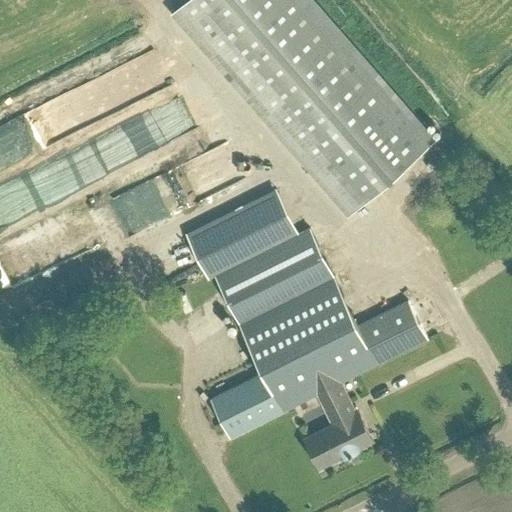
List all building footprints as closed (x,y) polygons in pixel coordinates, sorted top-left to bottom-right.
[(348,211),(434,136),(314,0),(184,0),(173,10),(348,211)] [(138,93),(142,104),(169,95),(165,84),(138,93)] [(208,271),(214,269),(300,229),(280,187),(189,229),(208,271)] [(216,273),(265,370),(284,408),(316,392),(330,420),(331,421),(305,434),(320,463),(373,437),(360,409),(356,411),(341,379),(361,370),(427,336),(408,298),(357,323),(309,225),(300,229),(215,271),(216,273)] [(95,339),(80,349),(92,366),(106,357),(95,339)] [(232,434),(284,408),(265,370),(212,396),(232,434)]
